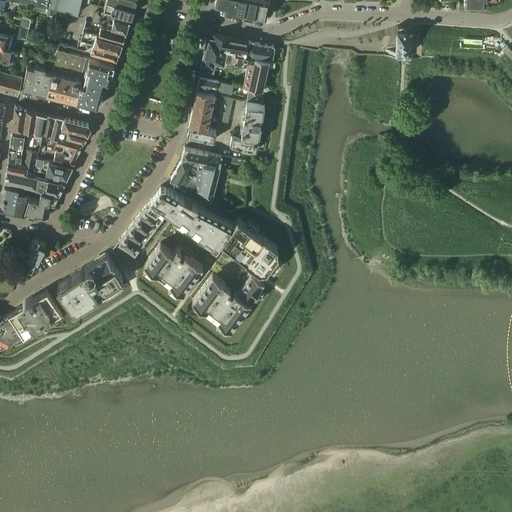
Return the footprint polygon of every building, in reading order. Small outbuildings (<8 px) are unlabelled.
[(0,0),(0,11),(2,12),(4,3),(10,4),(11,0),(0,0)] [(23,0),(46,6),(46,5),(78,13),(80,0),(23,0)] [(130,15),(133,6),(110,0),(105,0),(103,7),(130,15)] [(266,17),(269,0),(215,0),(214,4),(225,6),(223,11),(235,14),(235,11),(266,17)] [(125,31),(129,19),(114,15),(112,22),(108,21),(107,26),(125,31)] [(31,18),(22,16),(21,25),(25,26),(22,37),(26,38),(31,18)] [(125,31),(107,26),(86,20),(83,29),(90,31),(122,40),(125,31)] [(122,40),(90,31),(83,29),(81,38),(88,41),(93,42),(119,49),(122,40)] [(397,30),(396,50),(396,51),(404,51),(411,52),(411,31),(405,31),(397,30)] [(3,33),(0,31),(0,46),(10,49),(14,35),(3,33)] [(228,49),(231,49),(234,37),(212,33),(212,34),(213,34),(212,38),(208,37),(202,64),(200,73),(201,73),(200,75),(212,78),(215,66),(213,65),(214,61),(222,62),(224,55),(226,54),(228,49)] [(246,52),(249,40),(234,37),(231,49),(232,51),(230,61),(247,65),(243,84),(250,86),(263,89),(269,59),(268,59),(263,58),(263,56),(246,52)] [(119,49),(93,42),(88,41),(81,38),(80,38),(77,47),(116,57),(119,49)] [(272,58),(274,45),(249,40),(246,52),(263,56),(263,58),(268,59),(268,57),(272,58)] [(0,58),(3,59),(4,60),(9,61),(11,49),(10,49),(0,46),(0,58)] [(54,59),(53,66),(82,74),(81,79),(76,101),(97,106),(103,81),(107,83),(114,64),(87,57),(75,54),(57,49),(54,59)] [(46,93),(52,71),(45,70),(45,67),(34,64),(34,67),(27,65),(21,87),(30,90),(30,92),(36,94),(37,91),(46,93)] [(0,88),(6,90),(12,72),(0,69),(0,70),(0,88)] [(76,101),(81,79),(71,76),(52,71),(46,93),(76,101)] [(23,75),(12,72),(6,90),(17,93),(23,75)] [(243,84),(212,78),(200,75),(199,75),(197,84),(221,89),(222,85),(232,87),(234,87),(236,87),(238,88),(240,87),(242,87),(243,84)] [(263,89),(250,86),(246,101),(262,104),(265,90),(263,89)] [(207,128),(213,97),(214,93),(196,89),(189,124),(187,133),(213,139),(216,130),(207,128)] [(226,129),(233,98),(214,93),(213,97),(226,100),(220,127),(226,129)] [(262,104),(246,101),(241,135),(232,134),(230,143),(256,149),(258,140),(264,105),(262,104)] [(26,107),(21,106),(15,104),(12,129),(18,130),(25,131),(25,130),(23,129),(24,127),(26,107)] [(34,129),(37,110),(26,107),(24,127),(34,129)] [(32,138),(31,147),(38,149),(39,149),(42,131),(47,112),(37,110),(34,129),(32,138)] [(51,133),(55,114),(47,112),(42,131),(51,133)] [(61,127),(64,116),(55,114),(51,133),(48,146),(54,148),(53,152),(54,152),(54,151),(57,143),(59,135),(61,127)] [(90,127),(88,123),(71,118),(64,116),(61,127),(68,129),(87,134),(90,127)] [(24,137),(25,131),(18,130),(12,129),(11,135),(24,137)] [(88,134),(87,134),(68,129),(66,136),(84,141),(88,134)] [(23,145),(24,137),(11,135),(10,143),(23,145)] [(80,149),(84,141),(66,136),(59,135),(57,143),(80,149)] [(22,152),(23,145),(10,143),(9,151),(22,152)] [(76,157),(80,149),(57,143),(54,151),(76,157)] [(37,155),(38,149),(31,147),(25,146),(23,162),(35,165),(37,155)] [(184,146),(181,159),(183,159),(189,160),(197,162),(220,167),(221,155),(215,153),(208,151),(208,152),(206,151),(200,150),(199,150),(198,149),(184,146)] [(76,157),(54,151),(54,152),(53,152),(47,150),(39,149),(38,149),(37,155),(37,156),(45,157),(46,153),(54,155),(53,159),(73,164),(76,157)] [(21,160),(22,152),(9,151),(8,158),(21,160)] [(34,168),(67,176),(73,164),(53,159),(45,157),(37,156),(35,165),(34,168)] [(171,178),(171,179),(172,179),(172,180),(185,187),(188,182),(197,167),(197,164),(197,162),(189,160),(183,159),(181,159),(171,177),(171,178)] [(35,165),(23,162),(7,160),(6,168),(34,173),(34,168),(35,165)] [(197,167),(195,189),(211,200),(211,198),(212,197),(220,167),(197,162),(197,164),(197,167)] [(35,187),(38,174),(34,173),(6,168),(5,180),(31,186),(35,187)] [(65,182),(67,176),(34,168),(34,173),(38,174),(65,182)] [(59,193),(65,182),(38,174),(35,187),(59,193)] [(14,208),(19,186),(4,183),(1,206),(14,208)] [(168,187),(164,185),(161,186),(151,199),(147,204),(139,214),(133,223),(126,232),(120,239),(119,241),(112,247),(107,253),(83,267),(60,281),(70,299),(139,259),(229,330),(250,303),(248,302),(275,271),(272,268),(276,263),(276,251),(237,220),(234,224),(233,224),(219,216),(168,187)] [(24,211),(30,189),(24,187),(19,186),(14,208),(19,210),(24,211)] [(52,207),(59,193),(35,187),(31,186),(30,189),(24,211),(47,216),(50,207),(52,207)] [(8,228),(0,226),(0,258),(1,259),(4,243),(4,240),(5,240),(6,240),(7,240),(8,240),(9,240),(10,239),(11,238),(12,238),(12,237),(12,236),(13,235),(13,234),(13,233),(12,232),(12,231),(11,230),(10,229),(9,228),(8,228)] [(28,260),(24,270),(31,274),(34,268),(36,264),(37,262),(38,262),(38,261),(55,249),(56,250),(57,250),(54,248),(46,244),(39,240),(34,237),(24,258),(28,260)] [(0,290),(11,293),(15,282),(17,279),(0,274),(0,290)] [(63,314),(55,301),(47,289),(37,295),(38,297),(35,299),(49,321),(53,318),(54,319),(63,314)] [(49,321),(35,299),(33,296),(31,297),(30,297),(28,298),(27,298),(26,299),(25,300),(24,301),(23,303),(23,304),(37,328),(39,328),(40,327),(42,327),(43,326),(44,325),(46,324),(47,323),(48,322),(49,321)] [(37,328),(23,304),(20,306),(19,305),(9,312),(10,312),(25,337),(33,332),(33,331),(37,328)] [(25,337),(10,312),(6,315),(9,347),(25,337)] [(0,342),(9,347),(6,315),(3,316),(3,318),(2,318),(0,320),(0,342)]
